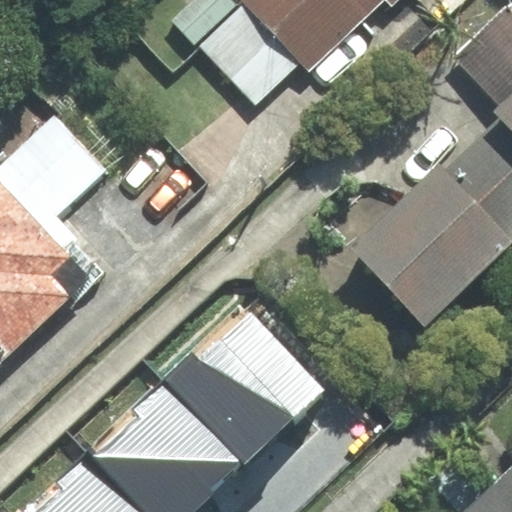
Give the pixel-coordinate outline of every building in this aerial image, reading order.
[(250,0),(194,57),(266,127),(390,0),(250,0)] [(423,344),(511,257),(511,91),(340,258),(423,344)] [(48,108),(0,152),(0,369),(110,269),(61,215),(107,172),(48,108)] [(183,394),(97,472),(134,511),(264,511),(307,472),(236,394),(207,421),(193,405),(183,394)] [(511,511),(511,461),(460,511),(511,511)]
